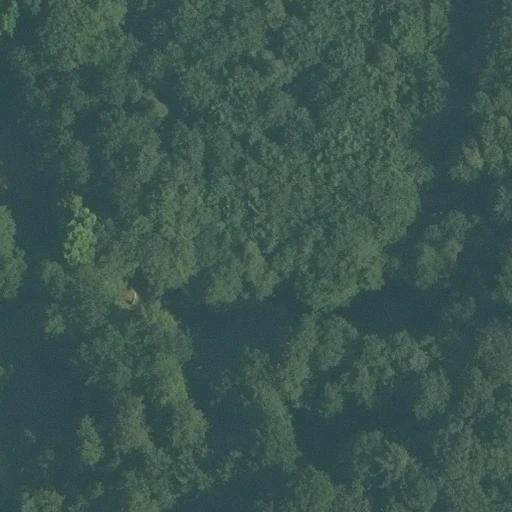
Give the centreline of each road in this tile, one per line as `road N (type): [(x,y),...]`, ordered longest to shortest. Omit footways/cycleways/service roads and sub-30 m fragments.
road 1 (track): [(99,211),(169,223),(511,198)]
road 2 (track): [(99,211),(170,376),(181,511)]
road 3 (track): [(99,211),(107,0)]
road 4 (track): [(15,132),(29,0)]
